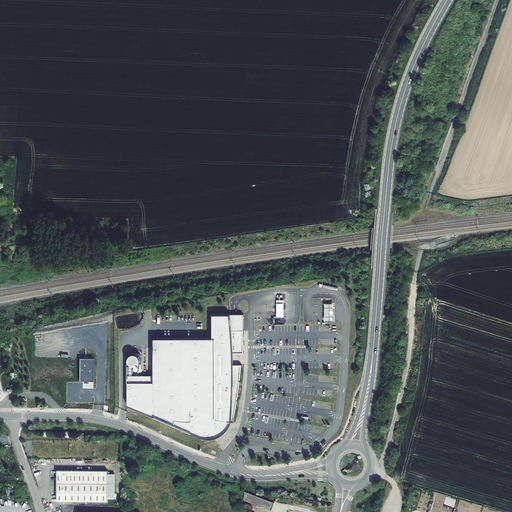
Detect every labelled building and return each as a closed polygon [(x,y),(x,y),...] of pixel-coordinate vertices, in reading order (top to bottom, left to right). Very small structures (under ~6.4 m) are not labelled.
[(334,304),(325,304),(325,322),(334,322),(334,304)] [(213,339),(154,340),(154,383),(134,383),(134,377),(135,377),(134,366),(128,366),(128,407),(202,441),(206,442),(210,442),(214,441),(217,439),(221,437),(224,435),(226,432),(228,428),(229,425),(233,425),(236,413),(238,397),(243,365),(234,365),(234,353),(244,353),(244,331),(244,315),(231,315),(213,315),(213,339)] [(94,358),(78,358),(79,380),(94,380),(94,358)] [(107,471),(57,470),(57,501),(107,502),(108,497),(115,496),(115,474),(107,474),(107,471)] [(273,503),(244,494),(244,500),(271,511),(273,503)]
